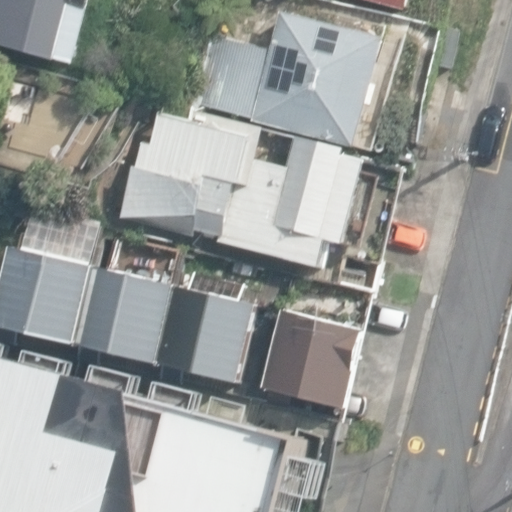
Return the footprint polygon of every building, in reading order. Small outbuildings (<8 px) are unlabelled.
[(93,0),(0,0),(0,57),(72,78),(93,0)] [(362,0),(413,14),(417,0),(362,0)] [(361,140),(385,37),(284,13),(276,46),(211,31),(195,100),(361,140)] [(351,235),(367,156),(300,141),(295,166),(262,159),(268,129),(158,106),(152,138),(137,135),(119,221),(320,263),(327,230),(351,235)] [(0,292),(0,318),(250,381),(270,301),(14,237),(0,292)] [(372,329),(295,309),(274,389),(351,409),(372,329)] [(307,511),(331,419),(0,343),(0,511),(307,511)]
